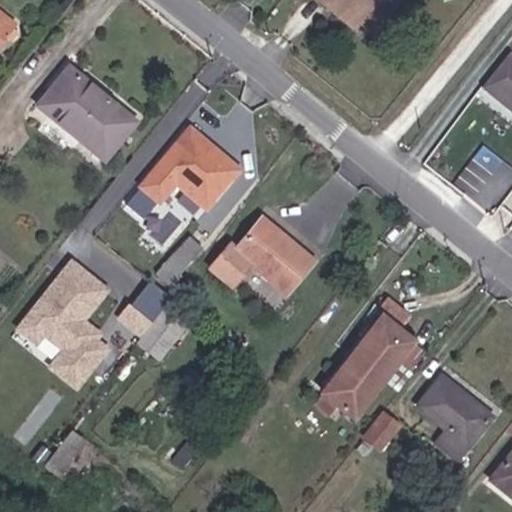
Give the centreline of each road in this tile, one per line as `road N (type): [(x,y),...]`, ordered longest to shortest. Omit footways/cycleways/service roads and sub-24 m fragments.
road 1 (residential): [(179,0),(511,270)]
road 2 (unknown): [(235,45),(107,198),(107,238),(139,269)]
road 3 (unknown): [(381,164),(509,0)]
road 4 (unknown): [(0,129),(107,0)]
